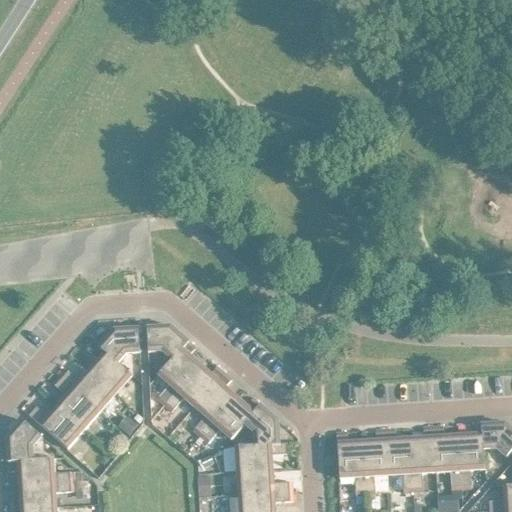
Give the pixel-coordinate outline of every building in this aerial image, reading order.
[(200,209),(218,224),(225,216),(206,201),(200,209)] [(166,345),(175,353),(176,353),(192,334),(175,319),(150,320),(152,345),(166,345)] [(118,322),(103,340),(121,357),(122,356),(130,347),(144,346),(142,321),(118,322)] [(102,353),(93,364),(120,388),(136,369),(122,356),(121,357),(103,340),(96,333),(89,341),(102,353)] [(161,392),(168,398),(204,358),(193,348),(200,341),(192,334),(176,353),(175,353),(161,368),(173,378),(161,392)] [(188,391),(198,401),(228,366),(221,360),(215,367),(204,358),(168,398),(176,405),(188,391)] [(70,363),(63,370),(104,406),(120,388),(93,364),(83,375),(70,363)] [(197,424),(204,430),(240,389),(229,380),(236,373),(228,366),(198,401),(209,410),(197,424)] [(70,389),(61,400),(88,424),(104,406),(63,370),(57,377),(70,389)] [(235,433),(248,418),(248,417),(265,398),(257,392),(251,399),(240,389),(204,430),(212,437),(223,423),(235,433)] [(258,426),(258,439),(284,438),(284,437),(282,414),(265,398),(248,417),(248,418),(258,426)] [(88,424),(61,400),(52,410),(38,399),(31,407),(71,442),(88,424)] [(131,411),(123,421),(133,429),(141,419),(131,411)] [(10,431),(12,455),(37,453),(36,440),(46,430),(27,413),(10,431)] [(511,418),(509,416),(485,418),(487,443),(488,443),(500,442),(510,451),(511,449),(511,418)] [(476,428),(462,429),(465,483),(475,482),(474,464),(489,463),(488,443),(487,443),(485,418),(475,418),(476,428)] [(447,420),(437,421),(440,466),(454,465),(455,483),(465,483),(462,429),(447,430),(447,420)] [(428,431),(414,432),(417,486),(427,485),(426,467),(440,466),(437,421),(427,421),(428,431)] [(399,423),(389,424),(392,469),(406,468),(407,486),(417,486),(414,432),(400,433),(399,423)] [(380,434),(366,435),(369,489),(379,488),(378,470),(392,469),(389,424),(379,424),(380,434)] [(369,489),(366,435),(352,435),(351,426),(340,427),(343,472),(358,471),(359,489),(369,489)] [(239,440),(241,465),(277,462),(276,448),(294,447),(293,436),(284,437),(284,438),(258,439),(239,440)] [(214,448),(204,452),(208,461),(218,456),(214,448)] [(22,464),(23,479),(77,475),(76,465),(58,467),(57,452),(37,453),(12,455),(12,465),(22,464)] [(241,465),(242,489),(296,485),(296,476),(278,477),(277,462),(241,465)] [(86,465),(76,465),(77,475),(79,475),(86,475),(86,465)] [(215,468),(202,469),(203,491),(216,490),(215,468)] [(14,493),(15,503),(60,500),(60,486),(78,485),(77,475),(23,479),(24,493),(14,493)] [(86,475),(79,475),(80,491),(90,490),(89,475),(86,475)] [(490,496),(491,505),(511,504),(511,479),(507,479),(508,494),(490,496)] [(456,488),(441,489),(442,507),(462,506),(462,491),(466,491),(465,483),(455,483),(456,488)] [(242,489),(243,511),(253,511),(280,510),(279,496),(297,495),(296,485),(242,489)] [(61,511),(60,500),(15,503),(15,511),(61,511)]
